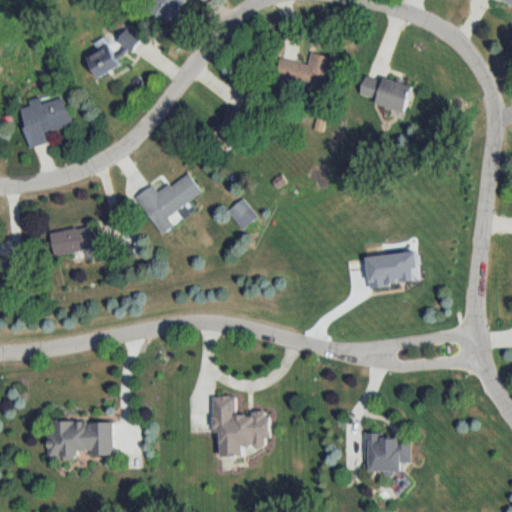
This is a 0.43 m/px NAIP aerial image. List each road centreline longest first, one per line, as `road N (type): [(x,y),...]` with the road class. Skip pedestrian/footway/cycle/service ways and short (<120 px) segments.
road 1 (residential): [(511,415),(484,346),(478,300),(497,150),(495,90),(470,40),(426,15),(377,0),(254,3),(213,36),(127,137),(59,173),(0,180)]
road 2 (residential): [(0,351),(209,315),(374,351),(484,346)]
